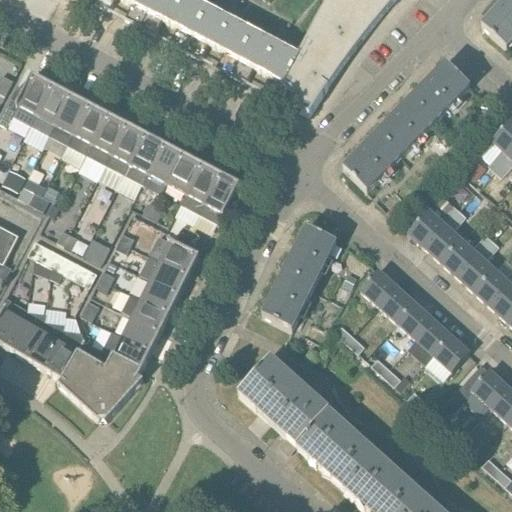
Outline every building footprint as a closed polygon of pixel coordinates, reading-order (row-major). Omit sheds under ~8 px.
[(117,1),(124,5),(126,0),(99,0),(95,8),(109,15),(117,1)] [(125,23),(139,31),(155,0),(126,0),(124,5),(132,9),(125,23)] [(162,25),(170,29),(185,0),(183,0),(155,0),(139,31),(155,39),(162,25)] [(170,47),(185,55),(208,13),(185,0),(170,29),(177,33),(170,47)] [(335,82),(343,70),(352,58),(366,40),(371,33),(380,23),(389,12),(397,3),(399,0),(329,0),(298,60),(300,61),(284,89),(299,97),(291,111),(309,120),(323,99),(328,91),(335,82)] [(511,48),(511,0),(510,0),(481,32),(507,55),(511,48)] [(208,49),(215,53),(230,25),(208,13),(185,55),(201,63),(208,49)] [(216,71),(231,79),(253,37),(230,25),(215,53),(224,57),(216,71)] [(254,73),(261,77),(276,49),(253,37),(231,79),(246,87),(254,73)] [(277,104),(284,89),(300,61),(298,60),(276,49),(261,77),(269,81),(262,95),(277,104)] [(470,93),(446,69),(412,104),(436,128),(470,93)] [(0,83),(0,88),(9,93),(13,86),(2,80),(0,83)] [(11,121),(28,130),(50,90),(32,81),(16,113),(8,109),(0,123),(0,128),(6,131),(11,121)] [(0,97),(5,100),(9,93),(0,88),(0,97)] [(55,130),(54,129),(69,100),(50,90),(28,130),(49,141),(55,130)] [(54,129),(55,130),(73,140),(88,110),(69,100),(54,129)] [(436,128),(412,104),(377,139),(402,163),(436,128)] [(73,140),(92,150),(108,121),(88,110),(73,140)] [(111,160),(112,160),(127,131),(108,121),(92,150),(111,160)] [(488,171),(494,177),(511,156),(511,124),(491,147),(501,156),(488,171)] [(106,170),(126,180),(147,141),(127,131),(112,160),(111,160),(106,170)] [(402,163),(377,139),(343,174),(367,198),(402,163)] [(126,180),(146,191),(166,151),(147,141),(126,180)] [(167,189),(170,191),(186,162),(166,151),(146,191),(161,199),(167,189)] [(511,171),(511,156),(494,177),(501,183),(511,171)] [(3,186),(18,194),(32,170),(17,162),(3,186)] [(181,208),(185,210),(205,172),(186,162),(170,191),(186,199),(181,208)] [(185,210),(205,220),(225,182),(205,172),(185,210)] [(205,220),(219,228),(224,219),(239,190),(225,182),(205,220)] [(436,241),(459,216),(468,205),(451,191),(408,238),(425,253),(436,241)] [(29,209),(36,213),(42,201),(34,197),(29,209)] [(36,213),(44,217),(49,205),(42,201),(36,213)] [(142,219),(150,223),(156,211),(148,207),(142,219)] [(150,223),(157,226),(163,215),(156,211),(150,223)] [(441,268),(462,245),(452,237),(466,222),(459,216),(436,241),(425,253),(441,268)] [(224,219),(219,228),(227,232),(231,223),(224,219)] [(178,242),(185,246),(191,234),(183,230),(178,242)] [(0,294),(11,273),(4,270),(18,242),(0,232),(0,294)] [(337,248),(306,233),(284,277),(315,292),(337,248)] [(191,234),(185,246),(193,249),(197,241),(199,238),(191,234)] [(56,247),(64,251),(70,239),(62,235),(56,247)] [(119,246),(131,251),(134,244),(128,241),(123,238),(119,246)] [(77,243),(70,239),(64,251),(71,254),(77,243)] [(441,268),(458,283),(492,246),(485,240),(472,255),(462,245),(441,268)] [(34,264),(42,249),(35,246),(28,261),(34,264)] [(115,253),(127,259),(131,251),(119,246),(115,253)] [(159,266),(189,281),(199,261),(168,246),(167,247),(169,248),(159,266)] [(474,298),(495,275),(485,267),(499,252),(492,246),(458,283),(474,298)] [(42,249),(34,264),(53,274),(60,259),(42,249)] [(94,266),(102,270),(107,259),(100,255),(94,266)] [(60,259),(53,274),(71,283),(79,269),(60,259)] [(150,286),(179,301),(189,281),(159,266),(150,286)] [(90,293),(97,279),(79,269),(71,283),(90,293)] [(474,298),(491,313),(511,289),(511,276),(505,284),(495,275),(474,298)] [(100,283),(111,289),(115,282),(104,276),(100,283)] [(378,313),(396,293),(378,276),(360,296),(378,313)] [(315,293),(284,277),(262,321),(293,337),(315,293)] [(96,291),(107,297),(111,289),(100,283),(96,291)] [(141,304),(170,319),(179,301),(150,286),(141,304)] [(508,328),(511,323),(511,289),(491,313),(508,328)] [(378,313),(396,329),(414,309),(396,293),(378,313)] [(161,337),(170,319),(141,304),(130,299),(121,317),(132,322),(161,337)] [(88,306),(85,313),(96,320),(100,312),(88,306)] [(396,329),(415,346),(433,326),(414,309),(396,329)] [(0,322),(0,349),(7,354),(23,325),(6,315),(7,314),(6,313),(0,322)] [(81,321),(92,327),(96,320),(85,313),(81,321)] [(122,342),(151,356),(161,337),(132,322),(122,342)] [(7,354),(25,364),(42,336),(23,325),(7,354)] [(415,346),(433,362),(451,343),(433,326),(415,346)] [(25,364),(44,375),(60,347),(62,343),(64,330),(45,327),(44,333),(42,336),(25,364)] [(346,349),(353,341),(341,331),(334,338),(346,349)] [(142,375),(151,356),(122,342),(111,336),(102,355),(112,360),(142,375)] [(358,359),(364,352),(353,341),(346,349),(358,359)] [(451,379),(469,359),(451,343),(433,362),(451,379)] [(44,375),(62,386),(78,357),(60,347),(44,375)] [(97,426),(107,425),(143,386),(138,382),(142,375),(112,360),(106,374),(78,357),(62,386),(57,390),(97,426)] [(435,511),(270,363),(237,400),(362,511),(435,511)] [(383,381),(389,374),(377,364),(371,371),(383,381)] [(473,399),(489,413),(507,393),(481,370),(431,425),(441,434),(473,399)] [(394,392),(401,385),(389,374),(383,381),(394,392)] [(489,413),(507,430),(511,424),(511,397),(507,393),(489,413)] [(420,415),(426,408),(414,397),(407,404),(420,415)] [(457,449),(463,442),(452,431),(445,438),(457,449)] [(469,459),(475,452),(463,442),(457,449),(469,459)] [(493,481),(500,474),(488,464),(482,471),(493,481)] [(505,492),(511,484),(500,474),(493,481),(505,492)]
